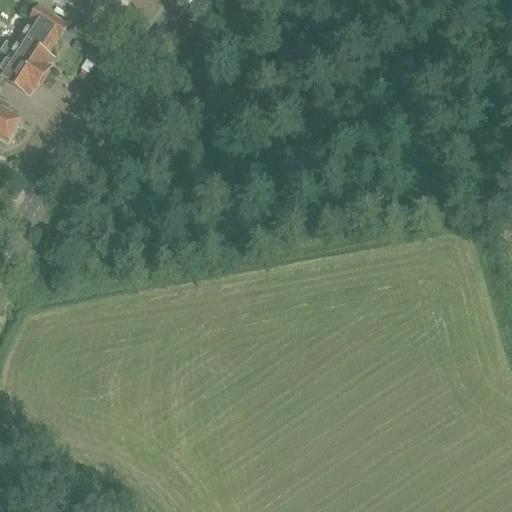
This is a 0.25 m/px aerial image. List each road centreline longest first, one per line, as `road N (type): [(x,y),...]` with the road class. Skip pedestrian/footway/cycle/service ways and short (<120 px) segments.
road 1 (residential): [(49,195),(22,171),(147,0)]
road 2 (secondary): [(49,195),(189,0)]
